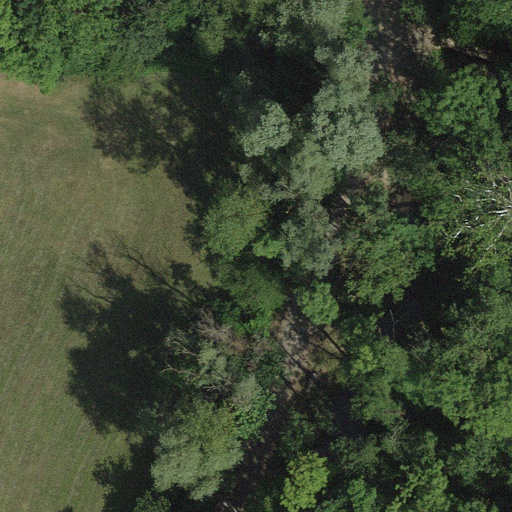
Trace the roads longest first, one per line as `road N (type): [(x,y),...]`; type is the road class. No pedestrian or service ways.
road 1 (track): [(380,47),(379,101),(227,511)]
road 2 (track): [(511,65),(428,38),(380,47)]
